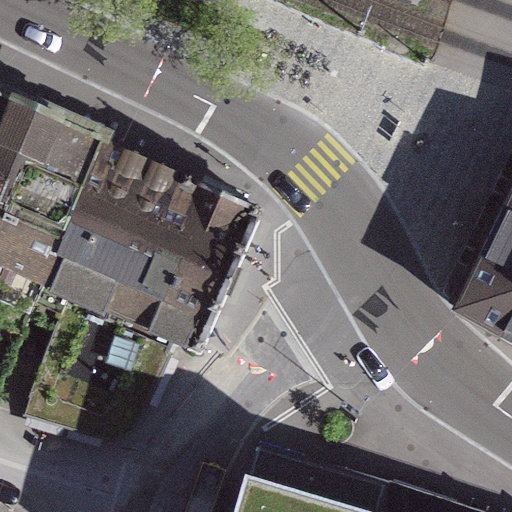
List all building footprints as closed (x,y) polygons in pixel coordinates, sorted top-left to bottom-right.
[(292,35),(213,5),(201,35),(280,65),(292,35)] [(0,265),(46,286),(105,142),(0,93),(0,265)] [(201,352),(262,211),(105,142),(46,286),(67,297),(177,345),(201,352)] [(511,201),(465,295),(457,310),(492,330),(511,341),(511,201)] [(0,325),(21,335),(46,286),(0,265),(0,325)] [(139,431),(177,345),(67,297),(24,417),(115,443),(139,431)] [(381,511),(392,483),(285,451),(257,443),(243,489),(236,511),(381,511)] [(482,511),(392,483),(381,511),(482,511)]
